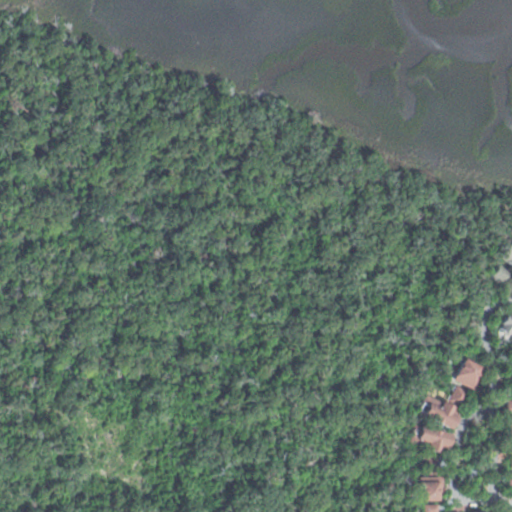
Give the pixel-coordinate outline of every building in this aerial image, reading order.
[(511,244),(511,266),(496,256),(504,244),(510,247),(511,244)] [(496,265),(504,269),(499,278),(491,274),(496,265)] [(508,311),(511,314),(511,322),(510,325),(511,326),(511,344),(494,332),(508,311)] [(460,360),(481,371),(471,391),(450,380),(460,360)] [(452,387),(466,394),(458,410),(444,403),(452,387)] [(422,398),(457,414),(448,433),(413,417),(422,398)] [(503,400),(511,400),(511,411),(503,411),(503,400)] [(410,428),(445,436),(441,457),(406,449),(410,428)] [(415,476),(440,475),(440,502),(415,502),(415,476)] [(503,476),(511,475),(511,485),(503,485),(503,476)]
